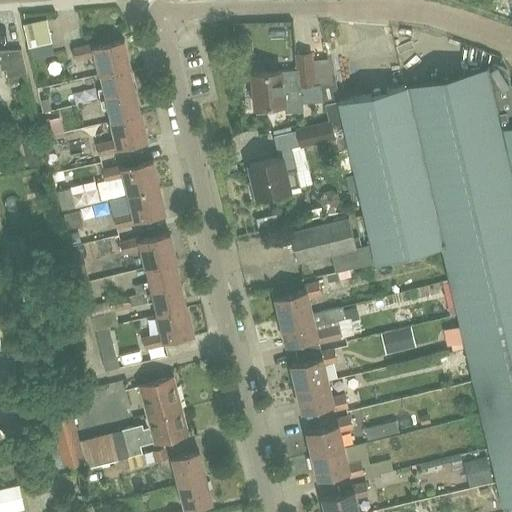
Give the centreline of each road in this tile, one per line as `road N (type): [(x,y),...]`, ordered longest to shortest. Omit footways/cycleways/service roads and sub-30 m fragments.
road 1 (residential): [(270,511),(158,15)]
road 2 (residential): [(511,41),(401,6),(158,15)]
